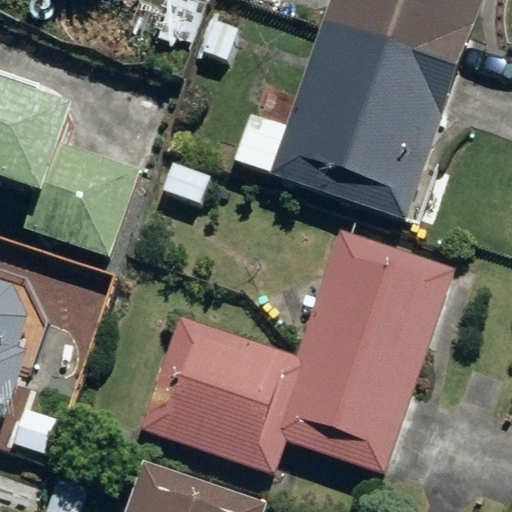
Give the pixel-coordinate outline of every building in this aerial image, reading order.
[(490,0),(337,0),(303,102),(274,188),(411,234),(490,0)] [(0,81),(0,205),(39,219),(30,245),(111,274),(143,182),(74,158),(83,132),(41,117),(48,99),(0,81)] [(303,102),(270,90),(240,177),(274,188),(303,102)] [(183,332),(145,445),(279,490),(291,455),(390,488),(459,282),(345,244),(301,372),(183,332)] [(0,429),(1,430),(36,330),(27,304),(0,294),(0,429)] [(261,511),(147,472),(132,511),(261,511)]
